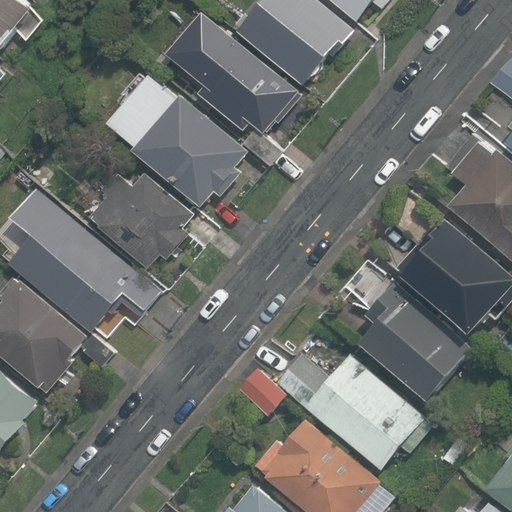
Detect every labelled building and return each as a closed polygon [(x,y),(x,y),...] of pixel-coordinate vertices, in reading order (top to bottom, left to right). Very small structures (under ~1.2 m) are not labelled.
[(42,6),(34,0),(0,0),(0,48),(5,52),(42,6)] [(366,33),(327,0),(278,0),(251,32),(319,89),(366,33)] [(381,0),(342,0),(365,20),(381,0)] [(312,95),(207,7),(169,51),(213,84),(205,92),(253,130),(258,123),(276,135),(312,95)] [(257,151),(156,70),(110,123),(209,208),(224,191),(231,198),(253,172),(245,166),(257,151)] [(511,158),(503,150),(458,204),(511,248),(511,158)] [(139,186),(125,176),(93,213),(157,268),(165,255),(176,261),(197,234),(190,227),(204,214),(150,172),(139,186)] [(26,202),(3,183),(0,187),(0,216),(9,224),(26,202)] [(171,288),(85,214),(32,276),(96,333),(124,302),(144,319),(171,288)] [(511,269),(453,218),(408,266),(486,331),(509,302),(511,303),(511,269)] [(94,333),(16,273),(0,293),(0,350),(50,389),(94,333)] [(480,350),(402,282),(372,316),(382,325),(371,338),(438,397),(480,350)] [(436,414),(356,348),(314,400),(389,466),(436,414)] [(296,390),(265,365),(247,386),(279,412),(296,390)] [(0,455),(41,399),(0,369),(0,455)] [(358,511),(388,474),(313,413),(289,440),(281,433),(260,459),(320,511),(358,511)] [(511,459),(493,482),(511,497),(511,459)] [(303,511),(260,480),(235,511),(303,511)] [(511,511),(511,508),(499,497),(486,511),(511,511)]
